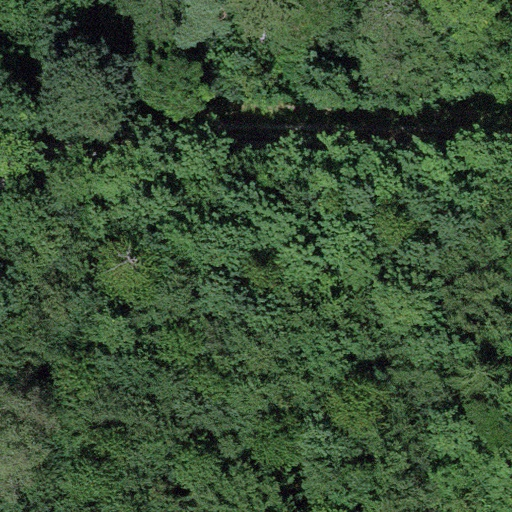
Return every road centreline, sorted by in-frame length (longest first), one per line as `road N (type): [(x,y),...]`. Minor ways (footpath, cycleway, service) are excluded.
road 1 (track): [(511,142),(72,153),(0,187)]
road 2 (track): [(0,255),(72,342),(240,486),(334,511)]
